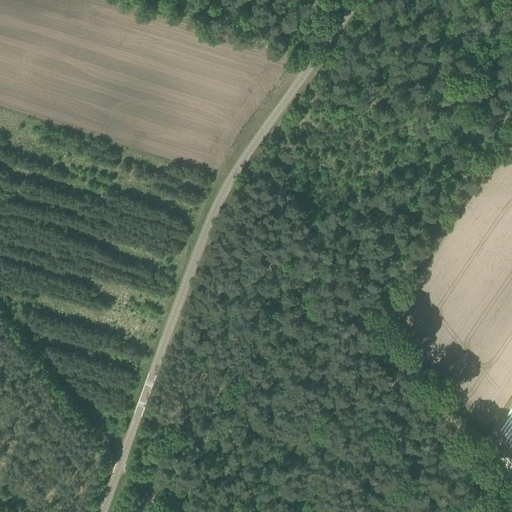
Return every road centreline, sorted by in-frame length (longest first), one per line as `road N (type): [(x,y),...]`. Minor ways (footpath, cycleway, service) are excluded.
road 1 (unclassified): [(102,511),(236,187),(358,0)]
road 2 (track): [(157,511),(0,305)]
